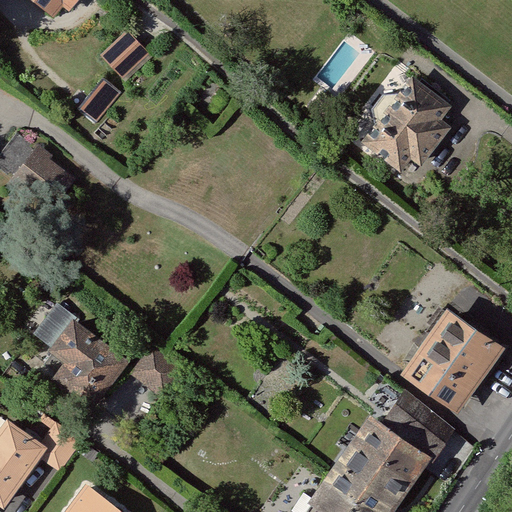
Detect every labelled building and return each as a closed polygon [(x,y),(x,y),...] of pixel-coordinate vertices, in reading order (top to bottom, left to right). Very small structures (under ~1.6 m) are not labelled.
[(75,0),(36,0),(54,14),(64,2),(70,7),(75,0)] [(151,54),(128,29),(101,53),(124,78),(151,54)] [(454,104),(415,73),(401,93),(385,94),(374,109),(378,125),(364,142),(402,172),(414,157),(423,164),(453,125),(443,118),(454,104)] [(81,105),(96,119),(125,90),(110,75),(81,105)] [(53,155),(39,143),(9,181),(23,192),(26,188),(52,208),(76,178),(51,158),(53,155)] [(508,348),(453,308),(406,373),(461,413),(508,348)] [(93,409),(130,360),(74,318),(49,351),(65,363),(53,379),(93,409)] [(152,344),(130,373),(166,401),(188,372),(152,344)] [(407,392),(386,423),(436,458),(434,460),(436,462),(456,430),(407,392)] [(386,423),(374,414),(311,504),(319,510),(322,511),(397,511),(434,460),(436,458),(386,423)] [(0,502),(2,504),(7,507),(42,457),(51,445),(45,441),(11,416),(0,431),(0,502)] [(51,445),(42,457),(49,462),(61,471),(83,439),(58,421),(45,441),(51,445)] [(126,511),(83,478),(58,511),(126,511)]
